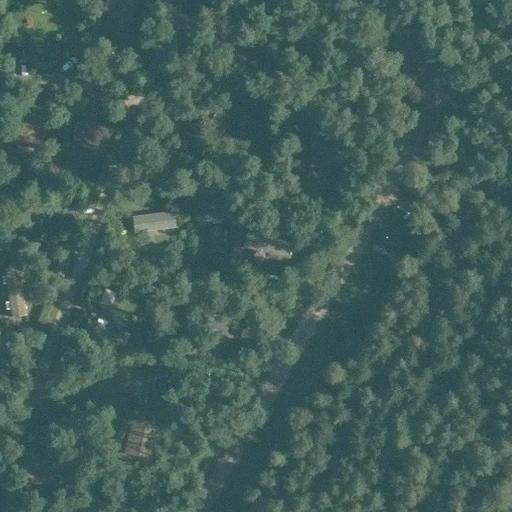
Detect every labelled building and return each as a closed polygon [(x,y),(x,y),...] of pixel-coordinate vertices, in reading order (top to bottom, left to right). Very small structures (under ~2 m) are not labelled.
[(131,21),(139,0),(108,0),(104,10),(131,21)] [(30,104),(4,135),(28,156),(54,124),(30,104)] [(70,141),(104,154),(113,129),(80,116),(70,141)] [(310,129),(310,168),(333,168),(334,129),(310,129)] [(56,157),(46,158),(47,170),(57,170),(56,157)] [(133,238),(180,239),(181,213),(134,212),(133,238)] [(174,244),(173,252),(185,253),(185,245),(174,244)] [(173,255),(173,263),(184,263),(185,255),(173,255)] [(90,314),(82,330),(123,348),(130,332),(90,314)] [(98,362),(96,392),(138,394),(140,364),(98,362)] [(132,418),(124,453),(149,459),(158,424),(132,418)]
